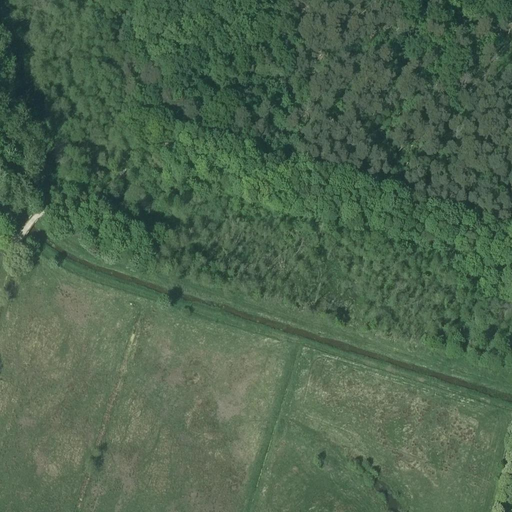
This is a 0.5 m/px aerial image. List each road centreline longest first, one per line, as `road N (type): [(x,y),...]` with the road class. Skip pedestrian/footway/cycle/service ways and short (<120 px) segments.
road 1 (track): [(23,232),(36,215),(73,205),(184,135),(333,172),(511,232)]
road 2 (track): [(23,232),(58,262),(123,291),(511,409)]
